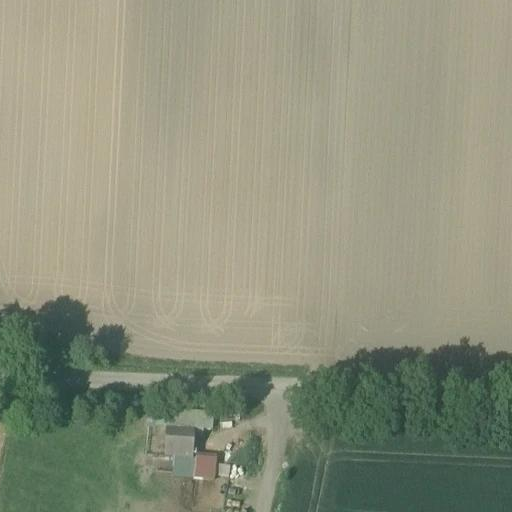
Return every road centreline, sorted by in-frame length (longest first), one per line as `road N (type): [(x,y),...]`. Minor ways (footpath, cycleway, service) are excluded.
road 1 (unclassified): [(0,374),(511,393)]
road 2 (track): [(291,383),(266,511)]
